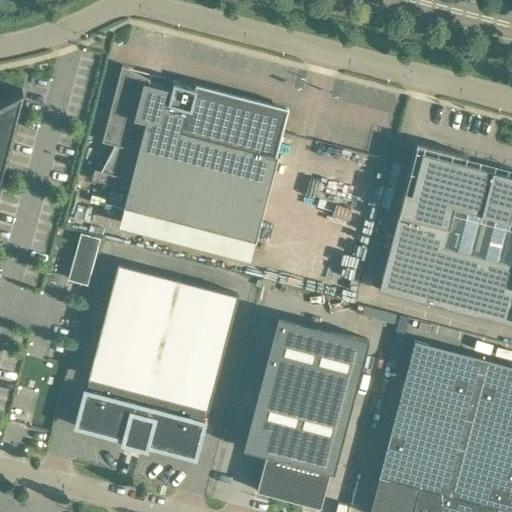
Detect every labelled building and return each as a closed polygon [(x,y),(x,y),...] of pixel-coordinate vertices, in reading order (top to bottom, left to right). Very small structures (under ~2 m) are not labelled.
[(150,78),(122,64),(102,141),(114,144),(101,170),(94,168),(92,179),(128,188),(123,205),(256,239),(277,154),(275,153),(278,142),(283,125),(282,124),(284,118),(270,114),(273,103),(192,82),(191,85),(173,81),(171,88),(149,82),(150,78)] [(0,174),(22,89),(0,100),(0,174)] [(377,288),(511,323),(511,172),(465,160),(467,154),(416,140),(377,288)] [(87,282),(99,239),(82,234),(70,277),(87,282)] [(208,407),(237,293),(118,261),(88,376),(94,377),(90,390),(84,389),(75,425),(123,438),(122,442),(146,448),(147,444),(195,457),(204,420),(198,419),(202,406),(208,407)] [(329,470),(333,471),(368,338),(277,314),(242,447),(266,453),(256,489),(320,506),(329,470)] [(378,475),(368,511),(494,511),(496,507),(497,507),(511,510),(511,363),(482,356),(414,338),(378,475)]
